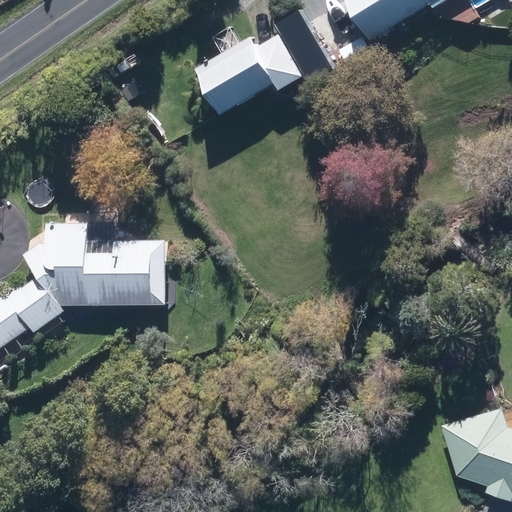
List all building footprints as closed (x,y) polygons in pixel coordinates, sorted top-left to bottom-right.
[(336,50),(350,73),(377,56),(370,44),(431,7),(433,11),(451,0),(342,0),(363,34),(336,50)] [(249,36),(192,71),(221,118),(273,86),(279,96),(305,80),(278,36),(257,49),(249,36)] [(145,56),(134,43),(114,60),(125,73),(145,56)] [(35,275),(0,299),(0,350),(28,331),(33,337),(66,313),(62,307),(165,308),(166,241),(120,240),(120,211),(65,211),(65,225),(47,225),(47,239),(23,256),(35,275)] [(511,422),(502,407),(442,426),(458,479),(485,488),(484,494),(511,503),(511,502),(511,422)]
